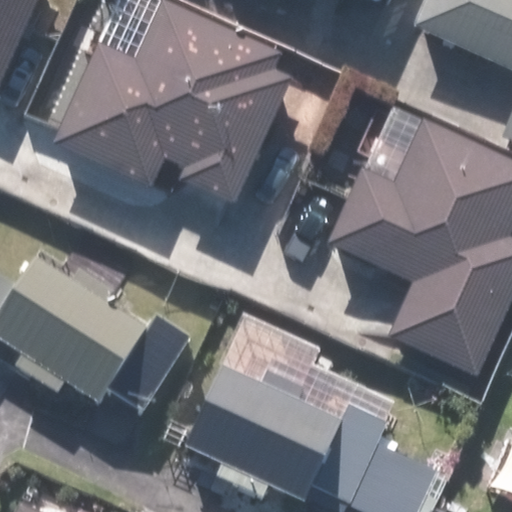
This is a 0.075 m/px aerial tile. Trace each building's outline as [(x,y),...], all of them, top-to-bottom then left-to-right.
[(0,0),(0,82),(35,0),(0,0)] [(114,0),(43,165),(140,206),(152,178),(168,185),(165,192),(230,220),(284,94),(260,84),(269,63),(121,0),(114,0)] [(340,0),(305,0),(334,14),(340,0)] [(511,155),(511,0),(417,0),(400,41),(511,88),(511,90),(489,146),(511,155)] [(472,390),(511,295),(511,255),(500,250),(511,222),(511,180),(390,129),(364,191),(346,183),(313,260),(400,297),(378,350),(472,390)] [(26,273),(7,301),(0,296),(0,360),(10,367),(2,379),(51,411),(59,399),(85,416),(95,402),(133,427),(189,341),(151,316),(133,343),(94,318),(104,304),(68,280),(58,294),(26,273)] [(345,403),(331,434),(290,416),(296,402),(259,386),(253,399),(205,378),(167,463),(200,477),(194,493),(237,511),(246,511),(252,500),(278,511),(296,511),(301,501),(325,511),(428,511),(438,492),(363,458),(381,419),(345,403)] [(30,511),(6,503),(2,511),(30,511)]
